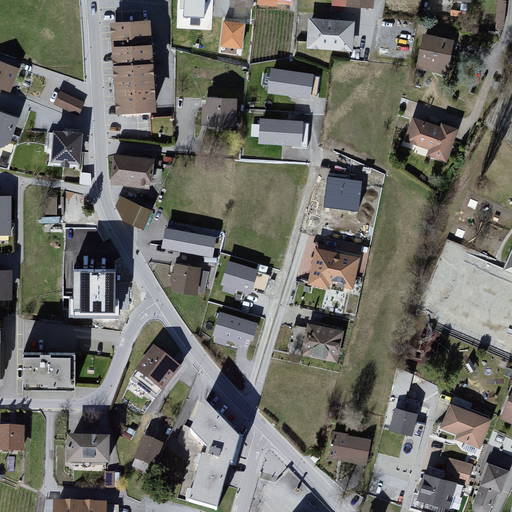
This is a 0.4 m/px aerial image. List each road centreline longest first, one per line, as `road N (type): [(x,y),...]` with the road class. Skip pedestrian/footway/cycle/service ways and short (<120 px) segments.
road 1 (residential): [(155,289),(111,218),(96,149),(90,0)]
road 2 (residential): [(0,404),(93,408),(155,289)]
road 3 (residential): [(254,416),(155,289)]
road 4 (residential): [(348,511),(254,416)]
